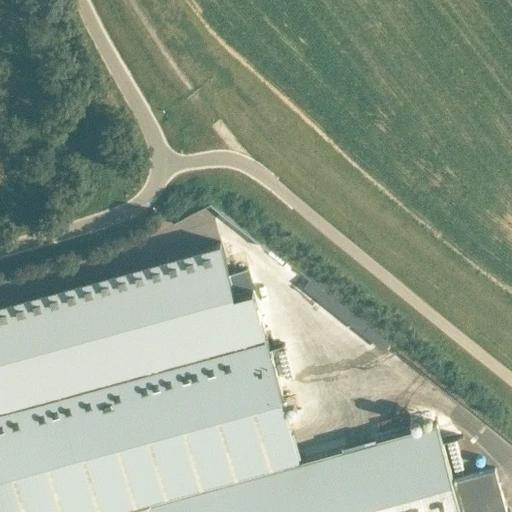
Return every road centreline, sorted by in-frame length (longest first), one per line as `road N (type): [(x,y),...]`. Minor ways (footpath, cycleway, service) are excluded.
road 1 (unclassified): [(161,163),(240,155),(331,241),(511,381)]
road 2 (unclassified): [(0,258),(76,237),(116,216),(136,203),(161,163)]
road 3 (track): [(135,0),(240,155)]
road 4 (unclassified): [(161,163),(138,102),(100,53),(76,0)]
